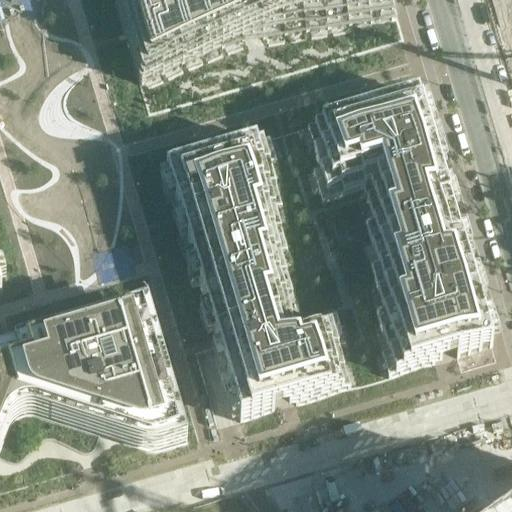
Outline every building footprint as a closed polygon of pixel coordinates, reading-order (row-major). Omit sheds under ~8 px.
[(141,85),(141,86),(142,86),(202,59),(212,55),(226,50),(236,47),(245,44),(243,36),(252,34),(260,31),(263,41),(280,38),(310,33),(343,28),(382,22),(395,20),(394,17),(389,0),(117,0),(117,5),(119,10),(141,85)] [(44,42),(18,50),(42,131),(68,124),(44,42)] [(362,113),(307,130),(308,132),(308,133),(314,154),(320,172),(313,174),(319,194),(321,204),(363,192),(364,196),(365,199),(366,202),(366,203),(372,224),(365,226),(372,246),(378,267),(371,269),(377,290),(383,311),(376,313),(382,333),(388,354),(381,356),(387,378),(388,380),(388,381),(435,367),(428,346),(439,343),(450,339),(457,361),(492,350),(488,337),(483,319),(482,315),(479,305),(478,301),(474,287),(469,270),(467,264),(461,246),(456,229),(448,201),(445,189),(443,184),(438,166),(436,160),(435,156),(432,147),(431,142),(429,136),(424,119),(418,100),(418,97),(383,107),(385,114),(382,115),(379,116),(377,113),(363,117),(362,113)] [(418,100),(424,119),(431,116),(426,98),(418,100)] [(362,113),(363,117),(377,113),(379,116),(382,115),(385,114),(383,107),(380,108),(372,111),(362,113)] [(438,140),(431,142),(432,147),(435,156),(436,160),(444,158),(438,140)] [(239,421),(240,424),(274,414),(270,400),(281,397),(291,394),(295,408),(350,392),(350,391),(349,389),(343,367),(338,350),(345,348),(339,327),(336,317),(295,329),(294,326),(293,324),(293,322),(291,318),(285,298),(292,296),(286,275),(280,254),(287,252),(281,231),(275,211),(282,209),(276,188),(271,172),(269,167),(277,165),(270,144),(270,143),(269,141),(223,154),(224,158),(214,161),(215,165),(209,166),(203,168),(201,161),(165,171),(166,174),(169,184),(172,193),(175,204),(178,216),(179,219),(180,221),(184,234),(184,236),(190,256),(191,257),(194,267),(196,275),(199,287),(205,306),(206,309),(209,319),(211,328),(214,338),(218,350),(221,361),(226,379),(233,403),(239,421)] [(213,157),(201,161),(203,168),(209,166),(215,165),(214,161),(224,158),(223,154),(213,157)] [(57,171),(32,178),(60,280),(85,273),(57,171)] [(164,195),(172,193),(169,184),(166,174),(159,177),(164,195)] [(445,189),(448,201),(456,199),(450,182),(443,184),(445,189)] [(175,204),(169,184),(161,187),(167,206),(175,204)] [(177,236),(184,234),(180,221),(179,219),(178,216),(171,218),(177,236)] [(182,258),(190,256),(184,236),(177,239),(182,258)] [(461,246),(467,264),(474,262),(468,244),(461,246)] [(189,278),(196,275),(191,257),(183,259),(189,278)] [(196,275),(194,267),(186,270),(191,289),(199,287),(196,275)] [(481,285),(474,287),(478,301),(479,305),(486,303),(481,285)] [(211,328),(206,309),(198,311),(204,330),(211,328)] [(0,452),(9,430),(11,426),(14,423),(19,420),(23,418),(27,417),(32,417),(35,418),(100,438),(110,442),(123,446),(144,452),(145,453),(151,454),(155,454),(159,453),(187,445),(147,310),(13,349),(14,351),(0,354),(0,452)] [(483,319),(488,337),(495,335),(490,317),(483,319)] [(207,340),(214,338),(211,328),(209,319),(202,321),(207,340)] [(428,346),(435,367),(457,361),(450,339),(439,343),(428,346)] [(219,381),(226,379),(221,361),(214,363),(219,381)] [(281,397),(270,400),(274,414),(295,408),(291,394),(281,397)] [(239,421),(233,403),(226,405),(232,423),(239,421)]
